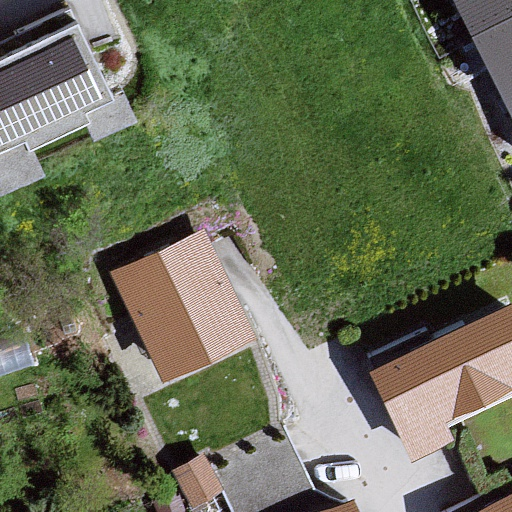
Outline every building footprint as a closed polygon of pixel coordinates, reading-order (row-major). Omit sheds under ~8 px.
[(511,0),(459,0),(511,103),(511,0)] [(0,66),(0,153),(103,105),(69,33),(0,66)] [(252,336),(204,232),(111,275),(159,379),(252,336)] [(511,309),(370,374),(407,456),(511,408),(511,309)] [(511,511),(511,491),(469,511),(511,511)] [(359,511),(355,503),(335,511),(359,511)]
